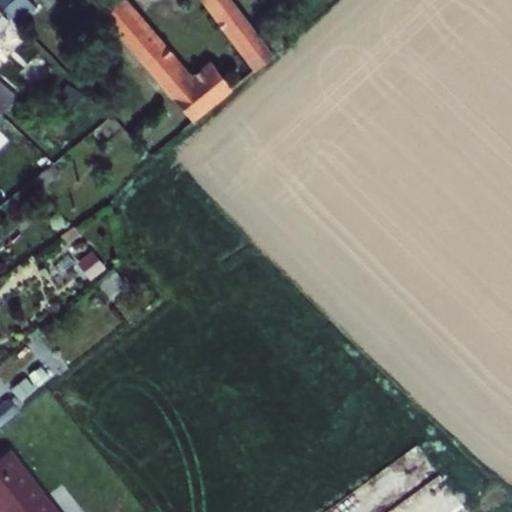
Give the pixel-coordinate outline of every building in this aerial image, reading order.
[(0,0),(0,7),(19,25),(36,8),(28,0),(0,0)] [(126,0),(116,0),(100,15),(191,122),(231,91),(210,62),(192,75),(126,0)] [(230,0),(199,0),(253,71),(273,56),(230,0)] [(0,31),(8,22),(1,16),(3,13),(0,11),(0,31)] [(0,111),(2,113),(17,96),(0,81),(0,111)] [(67,84),(53,107),(68,116),(82,93),(67,84)] [(0,149),(12,137),(0,125),(0,124),(2,123),(0,121),(0,149)] [(96,248),(80,259),(92,277),(108,266),(96,248)] [(113,269),(96,283),(110,299),(126,286),(113,269)] [(40,366),(29,376),(37,386),(48,377),(40,366)] [(8,399),(0,405),(0,426),(18,411),(17,410),(22,405),(15,396),(10,401),(8,399)] [(56,511),(9,451),(0,458),(0,511),(56,511)]
